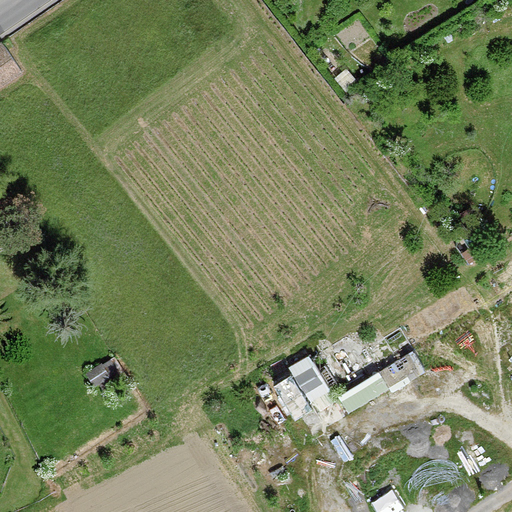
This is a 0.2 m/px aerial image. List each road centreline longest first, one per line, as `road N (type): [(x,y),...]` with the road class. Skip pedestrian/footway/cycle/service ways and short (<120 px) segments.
road 1 (track): [(511,440),(456,400),(420,396),(302,467),(329,511)]
road 2 (track): [(0,407),(40,489),(0,508)]
